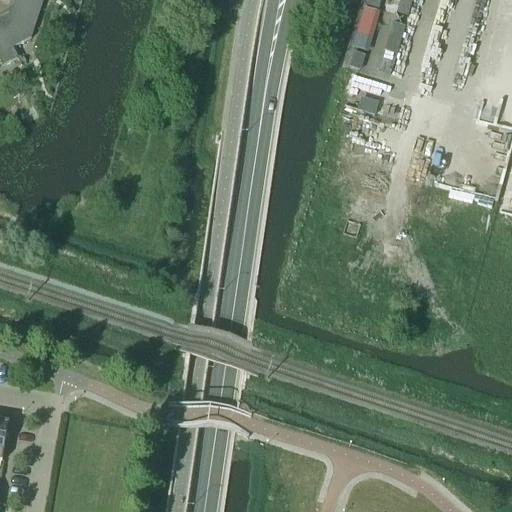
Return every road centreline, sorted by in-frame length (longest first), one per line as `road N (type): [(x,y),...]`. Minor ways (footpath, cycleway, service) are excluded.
road 1 (secondary): [(205,511),(281,0)]
road 2 (residential): [(33,511),(51,402),(0,394)]
